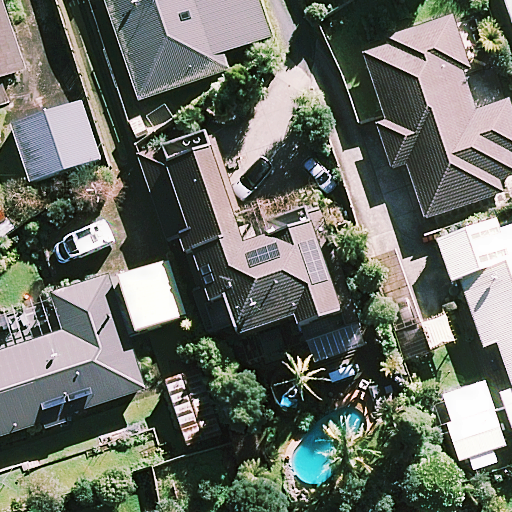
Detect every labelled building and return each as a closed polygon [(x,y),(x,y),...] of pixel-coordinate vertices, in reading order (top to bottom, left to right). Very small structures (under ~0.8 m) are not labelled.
[(26,78),(0,0),(0,113),(10,110),(3,86),(26,78)] [(107,0),(143,107),(231,78),(226,61),(270,46),(254,0),(107,0)] [(468,65),(454,26),(361,60),(403,172),(409,169),(431,227),(511,197),(511,113),(509,106),(477,118),(468,93),(468,65)] [(101,167),(84,111),(15,133),(33,188),(101,167)] [(249,370),(311,353),(317,374),(368,360),(335,240),(322,244),(249,263),(222,165),(171,179),(182,218),(164,223),(170,247),(183,244),(189,267),(196,265),(216,339),(239,332),(249,370)] [(20,191),(0,205),(0,247),(40,219),(20,191)] [(0,444),(46,430),(48,438),(68,431),(66,423),(149,396),(132,343),(188,324),(169,266),(54,303),(65,336),(0,356),(0,444)] [(497,351),(511,393),(511,395),(500,399),(511,433),(511,273),(465,290),(487,354),(497,351)] [(224,444),(203,378),(169,389),(190,454),(224,444)] [(462,467),(471,464),(475,476),(499,469),(494,456),(505,453),(487,398),(444,412),(462,467)]
